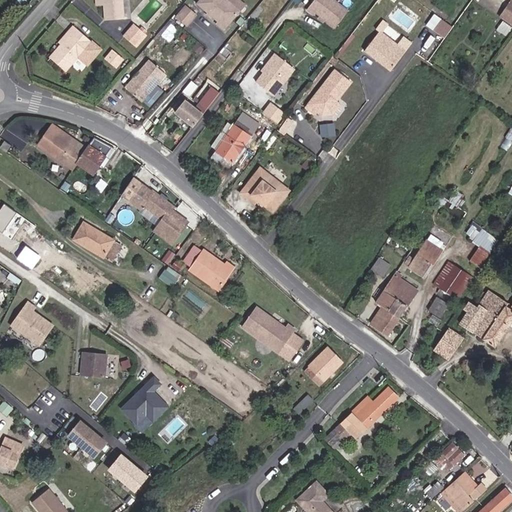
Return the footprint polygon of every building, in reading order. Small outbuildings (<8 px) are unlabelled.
[(123,0),(95,0),(95,5),(104,4),(105,18),(124,16),(123,0)] [(241,9),(230,0),(200,0),(198,2),(219,20),(216,23),(224,29),(241,9)] [(349,11),(334,0),(315,0),(308,11),(314,15),(315,13),(336,28),(349,11)] [(511,19),(511,0),(506,0),(497,12),(510,23),(511,19)] [(195,15),(186,7),(176,18),(186,26),(195,15)] [(216,37),(221,42),(226,36),(206,16),(199,23),(201,25),(194,33),(207,46),(216,37)] [(447,36),(454,25),(443,17),(435,28),(447,36)] [(147,35),(134,24),(124,36),(137,47),(147,35)] [(100,51),(72,26),(67,32),(70,34),(49,58),(65,72),(77,57),(87,66),(100,51)] [(171,33),(176,37),(181,32),(176,27),(171,33)] [(408,50),(382,30),(367,50),(380,60),(382,57),(386,60),(383,63),(393,70),(408,50)] [(70,34),(67,32),(57,42),(61,45),(70,34)] [(184,34),(179,40),(185,45),(190,39),(184,34)] [(226,60),(232,52),(225,46),(218,53),(226,60)] [(112,50),(105,58),(108,60),(115,52),(112,50)] [(124,60),(115,52),(108,60),(118,68),(124,60)] [(266,72),(259,81),(275,94),(297,67),(277,52),(266,66),(269,68),(266,72)] [(155,88),(165,76),(148,61),(136,75),(138,77),(135,80),(133,79),(123,90),(141,104),(144,101),(155,88)] [(338,99),(352,80),(336,69),(308,107),(317,113),(319,110),(323,113),(334,113),(342,102),(338,99)] [(198,85),(192,81),(184,90),(189,95),(198,85)] [(175,112),(193,127),(205,112),(220,93),(210,85),(194,105),(187,99),(175,112)] [(155,88),(144,101),(151,107),(162,94),(155,88)] [(280,122),(287,114),(275,104),(268,113),(280,122)] [(227,168),(262,125),(246,113),(236,125),(230,121),(210,146),(216,151),(212,156),(227,168)] [(48,131),(67,144),(72,136),(54,123),(48,131)] [(39,144),(73,168),(77,162),(77,161),(88,147),(79,140),(79,141),(72,136),(67,144),(48,131),(39,144)] [(95,137),(87,147),(77,161),(93,173),(107,155),(106,154),(111,146),(95,137)] [(7,152),(12,145),(5,140),(0,147),(7,152)] [(242,191),(250,198),(253,194),(259,198),(275,210),(291,189),(283,183),(277,191),(265,182),(271,174),(262,166),(242,191)] [(101,189),(108,178),(104,174),(96,186),(101,189)] [(283,183),(271,174),(265,182),(277,191),(283,183)] [(144,206),(162,219),(153,231),(173,245),(189,222),(172,210),(174,207),(134,178),(122,196),(141,209),(144,206)] [(259,198),(253,194),(250,198),(256,202),(259,198)] [(104,255),(114,239),(84,221),(74,237),(104,255)] [(499,239),(482,228),(466,252),(473,256),(470,260),(480,267),(499,239)] [(444,241),(435,234),(430,241),(440,247),(444,241)] [(122,244),(114,239),(104,255),(112,260),(122,244)] [(434,264),(444,250),(440,247),(430,241),(428,239),(410,265),(423,275),(432,263),(434,264)] [(184,262),(191,267),(205,249),(198,243),(184,262)] [(168,262),(175,253),(168,248),(161,256),(168,262)] [(205,249),(191,267),(219,288),(230,273),(219,264),(221,261),(205,249)] [(230,273),(238,262),(230,256),(225,263),(221,261),(219,264),(230,273)] [(379,256),(370,268),(383,276),(392,265),(379,256)] [(173,265),(180,270),(183,265),(176,259),(173,265)] [(458,300),(474,277),(449,260),(434,283),(458,300)] [(181,273),(168,265),(165,269),(177,278),(181,273)] [(177,278),(165,269),(160,275),(172,284),(177,278)] [(395,274),(384,289),(391,294),(398,299),(392,307),(389,310),(400,317),(418,290),(395,274)] [(388,334),(397,321),(387,313),(389,310),(392,307),(385,301),(391,294),(384,289),(375,303),(381,307),(371,322),(388,334)] [(468,311),(460,324),(496,347),(511,322),(511,308),(511,310),(506,306),(508,303),(489,290),(478,306),(470,301),(465,308),(468,311)] [(385,301),(392,307),(398,299),(391,294),(385,301)] [(439,317),(447,304),(437,297),(429,309),(439,317)] [(45,346),(57,328),(37,314),(35,316),(31,313),(35,307),(29,303),(13,325),(45,346)] [(273,318),(255,307),(243,325),(280,350),(295,329),(287,324),(284,328),(271,320),(273,318)] [(397,321),(400,317),(389,310),(387,313),(397,321)] [(179,314),(175,320),(179,322),(183,317),(179,314)] [(448,360),(464,336),(449,326),(433,350),(448,360)] [(319,385),(343,361),(328,346),(305,370),(319,385)] [(105,376),(108,355),(82,352),(80,373),(105,376)] [(405,391),(389,376),(325,438),(335,448),(351,433),(356,438),(405,391)] [(118,411),(130,399),(124,393),(112,404),(118,411)] [(292,419),(313,399),(308,394),(287,414),(292,419)] [(105,438),(80,416),(67,431),(92,453),(105,438)] [(0,462),(12,467),(22,444),(5,437),(2,447),(0,450),(0,462)] [(452,442),(434,460),(446,472),(464,454),(452,442)] [(145,472),(120,451),(107,466),(132,487),(145,472)] [(469,472),(477,480),(488,469),(479,461),(469,472)] [(477,486),(463,471),(445,488),(464,509),(473,501),(468,495),(470,493),(475,499),(486,490),(480,483),(477,486)] [(431,498),(443,487),(438,481),(426,492),(431,498)] [(328,494),(316,482),(297,499),(308,511),(332,511),(322,500),(328,494)] [(49,486),(32,501),(41,511),(66,511),(69,510),(49,486)] [(445,488),(441,493),(459,511),(460,511),(464,509),(445,488)] [(496,511),(511,498),(511,495),(506,488),(479,511),(496,511)]
